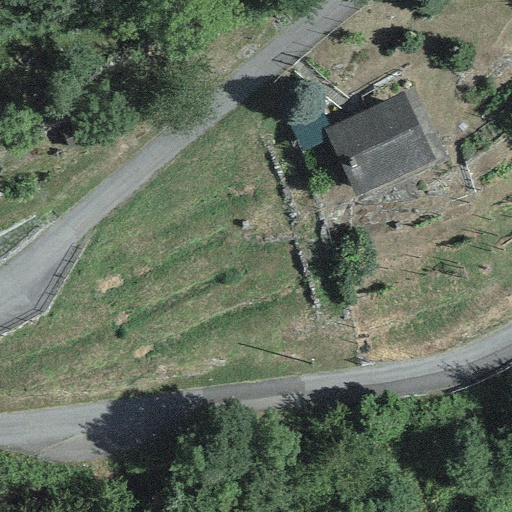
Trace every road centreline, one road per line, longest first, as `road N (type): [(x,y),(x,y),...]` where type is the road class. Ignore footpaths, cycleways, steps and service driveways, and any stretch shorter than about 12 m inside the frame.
road 1 (unclassified): [(0,427),(390,381),(439,371),(511,340)]
road 2 (unclassified): [(342,0),(0,286)]
